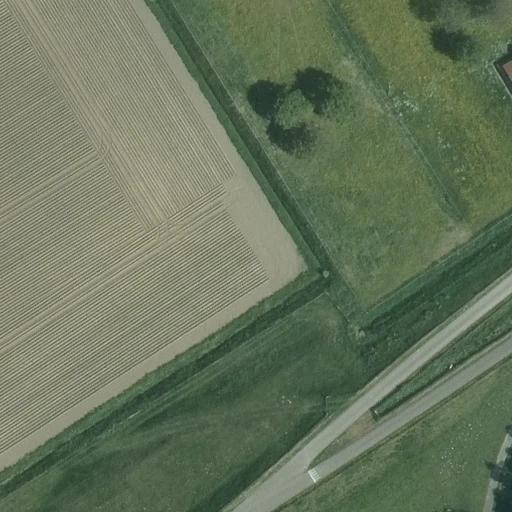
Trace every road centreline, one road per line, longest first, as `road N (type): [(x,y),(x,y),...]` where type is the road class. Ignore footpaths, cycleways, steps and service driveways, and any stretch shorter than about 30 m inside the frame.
road 1 (unclassified): [(292,475),(511,285)]
road 2 (unclassified): [(292,475),(511,331)]
